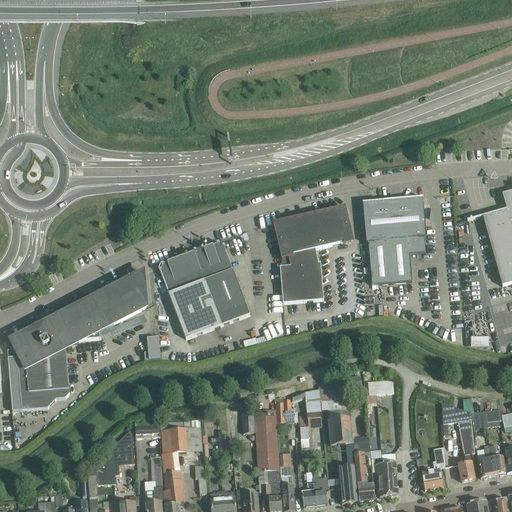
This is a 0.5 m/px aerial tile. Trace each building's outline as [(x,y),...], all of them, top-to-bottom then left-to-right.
[(511,193),(503,196),(507,211),(482,218),(502,288),(511,284),(511,193)] [(410,256),(416,256),(426,255),(424,240),(426,240),(423,200),(363,205),(366,245),(368,245),(372,287),(412,284),(410,256)] [(275,226),(278,236),(283,259),(285,258),(287,268),(280,269),(283,306),(324,302),(320,265),(318,265),(315,251),(352,242),(344,210),(275,226)] [(160,273),(186,341),(250,317),(224,249),(225,249),(224,246),(222,247),(220,246),(219,244),(217,245),(217,246),(203,251),(203,249),(202,250),(201,251),(202,252),(197,254),(196,253),(195,252),(194,253),(194,254),(164,266),(163,265),(161,266),(162,267),(160,270),(158,271),(159,273),(160,273)] [(99,334),(102,332),(146,309),(143,275),(50,323),(50,325),(46,325),(46,324),(40,324),(40,325),(39,326),(37,326),(34,328),(33,329),(32,329),(31,330),(30,331),(28,333),(28,334),(27,336),(26,337),(26,338),(25,339),(25,341),(24,343),(24,346),(24,348),(24,349),(25,350),(25,351),(17,352),(18,359),(8,360),(12,413),(48,410),(56,401),(65,401),(70,396),(66,348),(72,348),(72,347),(99,341),(99,334)] [(489,338),(471,338),(471,348),(489,348),(489,338)] [(149,354),(145,354),(145,362),(160,361),(158,339),(147,340),(149,354)] [(361,378),(348,380),(349,390),(362,389),(361,378)] [(345,446),(353,445),(350,419),(346,379),(318,388),(319,392),(321,412),(326,412),(331,447),(345,446)] [(393,382),(368,384),(369,397),(394,395),(393,382)] [(319,392),(305,394),(305,398),(307,416),(307,418),(308,429),(308,430),(321,429),(320,415),(321,415),(321,412),(319,392)] [(305,394),(302,396),(292,399),(292,404),(305,398),(305,394)] [(471,400),(463,401),(464,412),(471,415),(474,414),(471,400)] [(276,405),(277,415),(277,425),(285,425),(284,414),(291,414),(290,402),(284,402),(283,402),(283,405),(276,405)] [(416,418),(426,418),(434,417),(434,429),(430,429),(431,441),(432,460),(433,460),(435,468),(430,469),(431,473),(421,474),(425,492),(443,489),(440,471),(445,470),(443,427),(441,405),(415,407),(416,418)] [(454,409),(441,405),(443,427),(458,424),(471,422),(472,422),(471,415),(464,412),(461,411),(454,409)] [(254,413),(258,474),(280,472),(275,412),(254,413)] [(502,412),(486,414),(487,425),(503,423),(503,418),(502,412)] [(487,425),(486,414),(472,415),(473,433),(488,431),(487,425)] [(242,416),(243,425),(243,435),(255,434),(254,415),(242,416)] [(511,415),(503,418),(503,423),(505,430),(511,428),(511,415)] [(200,422),(201,427),(202,438),(207,438),(206,427),(213,426),(212,421),(200,422)] [(200,422),(161,425),(163,456),(202,453),(200,422)] [(458,424),(464,457),(466,465),(458,467),(462,484),(475,481),(471,465),(473,464),(472,456),(475,455),(471,422),(458,424)] [(135,428),(136,438),(136,441),(160,439),(160,427),(135,428)] [(308,429),(300,430),(302,452),(310,451),(308,430),(308,429)] [(114,487),(116,486),(115,477),(120,477),(119,467),(134,466),(132,431),(113,448),(113,450),(111,450),(114,487)] [(220,453),(232,453),(232,438),(226,438),(219,439),(220,453)] [(502,459),(497,460),(495,449),(490,450),(491,461),(494,478),(505,475),(502,459)] [(89,511),(98,511),(98,506),(98,500),(97,490),(97,488),(114,487),(111,450),(88,471),(89,501),(89,511)] [(484,451),(485,462),(477,464),(481,480),(494,478),(491,461),(490,450),(484,451)] [(367,487),(363,454),(355,455),(356,468),(358,494),(359,504),(375,502),(373,486),(367,487)] [(398,497),(396,463),(382,465),(382,460),(374,461),(375,474),(378,474),(380,500),(398,497)] [(204,467),(195,468),(196,480),(199,480),(200,496),(206,495),(204,467)] [(354,468),(346,469),(338,470),(338,472),(338,473),(334,474),(336,488),(340,488),(342,506),(358,504),(354,468)] [(165,506),(165,511),(179,511),(179,509),(183,508),(183,504),(185,504),(183,489),(182,489),(179,472),(163,474),(166,492),(163,492),(165,503),(168,503),(168,506),(165,506)] [(281,485),(280,473),(267,474),(268,486),(271,486),(272,499),(269,500),(269,511),(281,511),(281,499),(280,499),(279,485),(281,485)] [(315,509),(312,481),(307,482),(308,494),(302,495),(304,511),(315,509)] [(312,481),(315,509),(328,508),(326,492),(320,493),(318,481),(312,481)] [(295,511),(295,503),(293,486),(282,487),(283,511),(295,511)] [(146,505),(146,511),(161,511),(161,505),(163,505),(163,499),(163,495),(162,489),(153,490),(155,505),(146,505)] [(258,511),(258,506),(257,495),(243,496),(243,492),(237,492),(238,506),(244,505),(244,511),(258,511)] [(222,494),(223,499),(223,511),(235,511),(234,493),(222,494)] [(53,511),(53,510),(53,503),(52,498),(38,500),(38,511),(53,511)] [(139,507),(139,499),(130,499),(130,506),(118,507),(118,511),(135,511),(135,506),(139,506),(139,507)] [(223,511),(223,499),(211,500),(211,511),(223,511)] [(75,507),(75,508),(74,511),(87,511),(87,501),(82,501),(82,506),(75,507)] [(496,511),(508,511),(507,501),(495,503),(496,510),(496,511)] [(488,511),(486,502),(479,504),(479,511),(488,511)]
